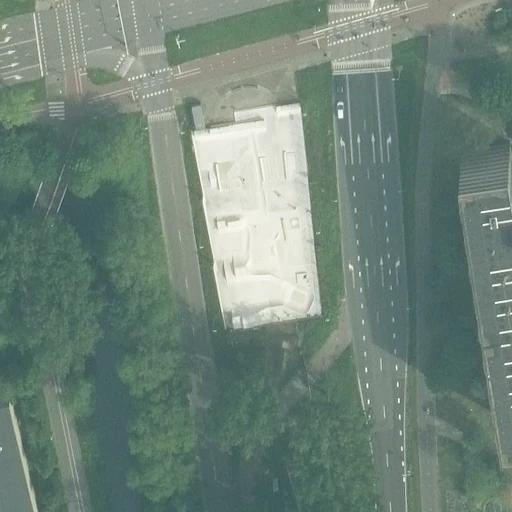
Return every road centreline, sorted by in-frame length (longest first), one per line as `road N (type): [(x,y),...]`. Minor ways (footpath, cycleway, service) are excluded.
road 1 (primary): [(149,16),(222,511)]
road 2 (primary): [(394,511),(372,176)]
road 3 (primary): [(372,176),(388,157),(380,21),(386,0)]
road 4 (primary): [(372,176),(360,0)]
road 5 (secondary): [(0,57),(149,16)]
